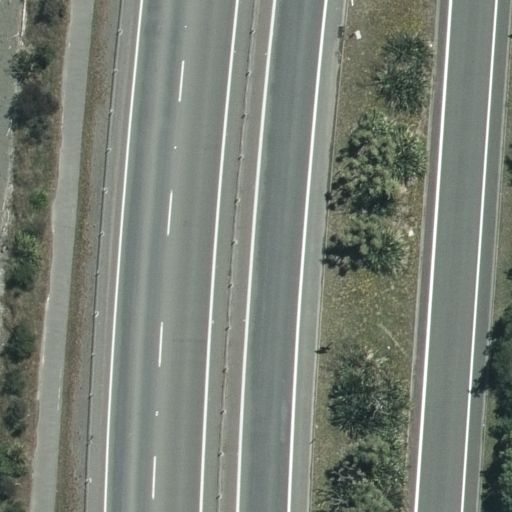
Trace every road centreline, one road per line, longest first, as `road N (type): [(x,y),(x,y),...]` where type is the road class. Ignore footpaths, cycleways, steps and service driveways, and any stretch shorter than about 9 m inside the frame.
road 1 (trunk): [(481,0),(437,511)]
road 2 (trunk): [(310,0),(268,511)]
road 3 (trunk): [(162,511),(200,0)]
